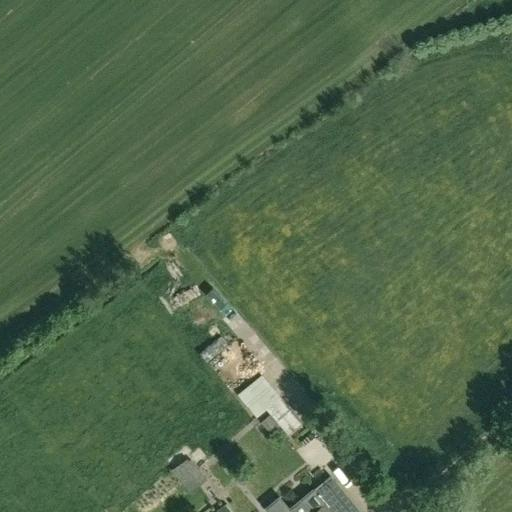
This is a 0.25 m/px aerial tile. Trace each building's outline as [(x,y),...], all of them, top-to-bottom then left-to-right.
[(266,370),(243,392),(262,412),(284,390),(266,370)] [(291,430),(304,422),(288,394),(274,401),(291,430)] [(171,472),(188,495),(205,482),(187,459),(171,472)] [(359,511),(330,476),(293,507),(297,511),(359,511)] [(241,511),(226,499),(215,511),(241,511)]
